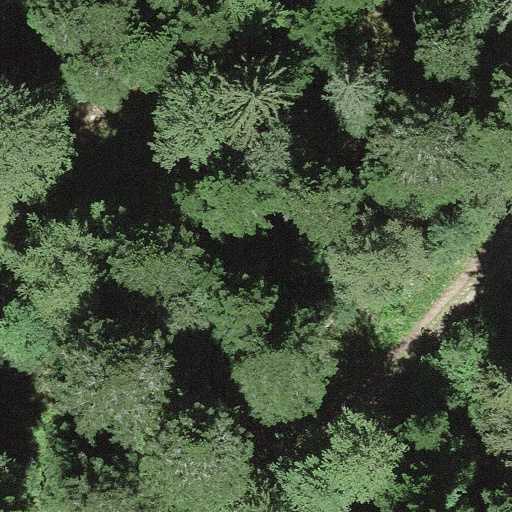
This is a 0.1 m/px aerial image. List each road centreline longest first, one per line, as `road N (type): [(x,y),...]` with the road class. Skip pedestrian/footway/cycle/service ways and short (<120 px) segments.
road 1 (track): [(275,0),(125,157),(0,239)]
road 2 (track): [(511,252),(268,511)]
